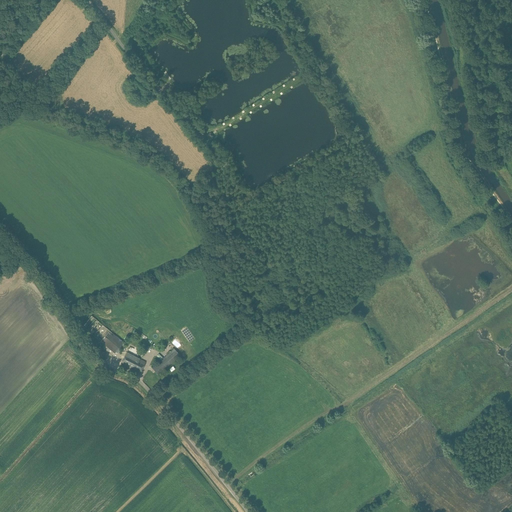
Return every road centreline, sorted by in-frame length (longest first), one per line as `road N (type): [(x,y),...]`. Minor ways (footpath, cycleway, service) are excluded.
road 1 (unclassified): [(247,511),(153,389),(96,359),(0,237)]
road 2 (track): [(197,136),(85,0)]
road 3 (unclassified): [(511,188),(485,143),(463,67)]
